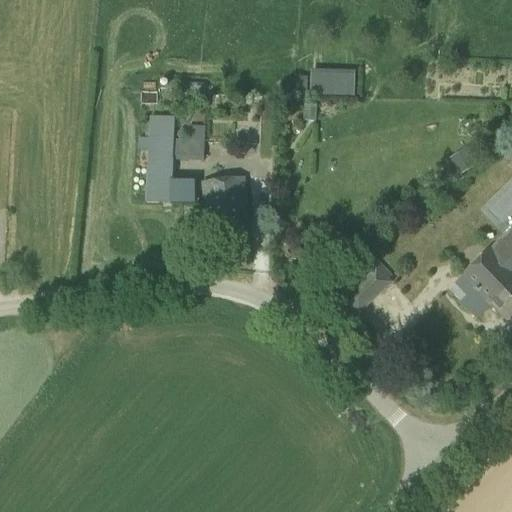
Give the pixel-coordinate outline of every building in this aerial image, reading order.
[(314,75),(293,76),(293,87),(314,86),(314,75)] [(197,85),(197,94),(212,95),(212,86),(197,85)] [(290,95),(290,86),(279,85),(279,94),(290,95)] [(203,158),(204,142),(173,140),(174,119),(149,118),(145,204),(194,206),(195,183),(172,182),(173,156),(203,158)] [(468,153),(451,164),(459,177),(477,166),(468,153)] [(208,239),(250,234),(244,179),(202,184),(208,239)] [(511,325),(511,228),(491,248),(463,276),(479,292),(492,305),(511,325)] [(358,317),(392,284),(373,264),(339,297),(358,317)] [(479,292),(464,308),(476,321),(492,305),(479,292)]
